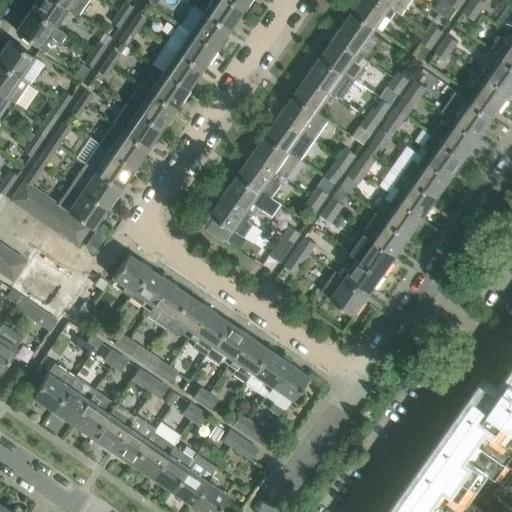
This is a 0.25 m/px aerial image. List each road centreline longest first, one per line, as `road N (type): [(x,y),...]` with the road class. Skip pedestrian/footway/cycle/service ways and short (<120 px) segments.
road 1 (residential): [(353,396),(160,265),(152,243),(302,0)]
road 2 (residential): [(353,396),(511,175)]
road 3 (residential): [(353,396),(271,511)]
